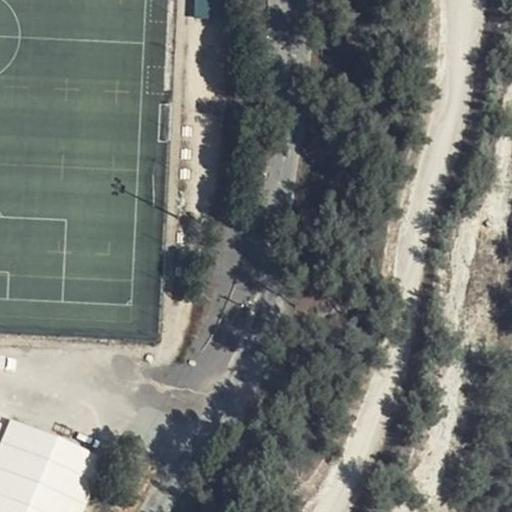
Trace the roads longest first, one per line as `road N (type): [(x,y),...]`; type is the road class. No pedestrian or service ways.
road 1 (residential): [(164,511),(237,371),(274,256),(296,120),(301,0)]
road 2 (track): [(335,511),(352,488),(447,147),(470,0)]
